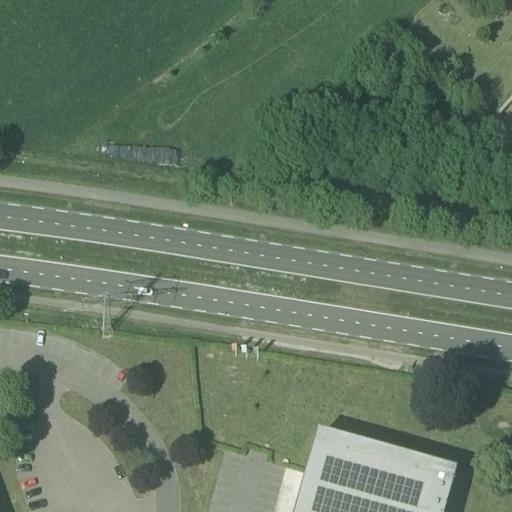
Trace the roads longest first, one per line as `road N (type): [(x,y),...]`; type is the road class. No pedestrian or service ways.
road 1 (primary): [(0,268),(511,347)]
road 2 (primary): [(511,294),(0,216)]
road 3 (unclassified): [(169,511),(163,470),(104,395),(67,372),(0,357)]
